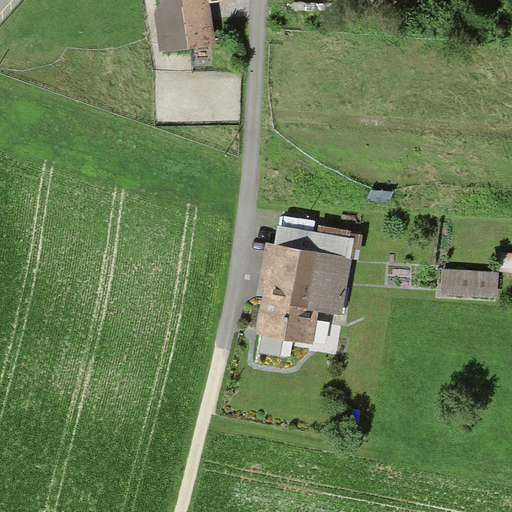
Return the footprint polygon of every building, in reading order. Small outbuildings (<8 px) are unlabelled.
[(160,55),(217,47),(211,6),(250,1),(250,0),(159,0),(161,6),(155,15),(160,55)] [(274,246),(354,261),(359,262),(363,238),(350,236),(351,233),(318,227),(319,224),(284,217),(281,229),(278,228),(274,246)] [(319,316),(343,320),(354,261),(274,246),(267,245),(257,295),(264,296),(293,301),(291,311),(319,316)] [(497,272),(511,273),(511,254),(500,253),(497,272)] [(441,295),(498,299),(500,274),(443,270),(441,295)] [(262,336),(285,340),(313,345),(319,316),(291,311),(293,301),(264,296),(257,336),(262,336)] [(262,336),(259,354),(281,359),(285,340),(262,336)]
